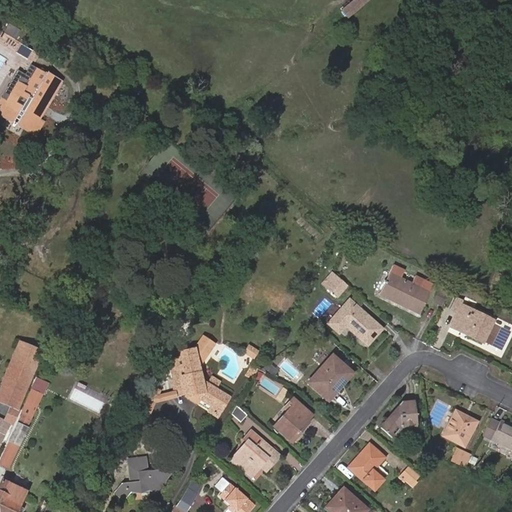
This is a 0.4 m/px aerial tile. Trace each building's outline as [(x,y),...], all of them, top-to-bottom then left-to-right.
[(349,0),(340,8),(348,18),(369,0),(349,0)] [(35,92),(45,74),(32,66),(21,84),(35,92)] [(59,82),(45,74),(35,92),(21,84),(17,91),(14,89),(7,101),(1,97),(0,99),(0,111),(7,116),(5,119),(21,129),(23,126),(37,134),(43,123),(30,115),(31,113),(37,116),(39,116),(40,116),(41,115),(42,114),(42,113),(41,112),(40,110),(38,108),(40,106),(44,108),(59,82)] [(380,295),(418,313),(432,285),(413,276),(409,284),(401,281),(405,272),(394,267),(380,295)] [(188,299),(197,286),(181,276),(173,289),(188,299)] [(337,277),(328,287),(326,289),(327,290),(336,297),(347,286),(337,277)] [(442,306),(447,295),(438,290),(433,301),(442,306)] [(483,343),(493,321),(461,306),(463,301),(457,298),(451,310),(457,313),(450,327),(483,343)] [(367,345),(381,329),(349,301),(328,324),(339,333),(346,326),(367,345)] [(192,349),(180,352),(178,352),(179,357),(172,359),(174,368),(171,368),(174,382),(171,382),(173,391),(174,394),(182,392),(183,394),(183,395),(183,397),(193,395),(211,407),(208,412),(217,417),(229,398),(216,390),(206,384),(202,381),(199,368),(214,345),(203,337),(195,349),(192,349)] [(178,342),(180,352),(192,349),(190,339),(178,342)] [(13,426),(19,411),(17,411),(42,351),(20,342),(1,384),(3,385),(0,391),(0,403),(10,408),(3,422),(0,419),(0,442),(9,425),(13,426)] [(247,350),(255,355),(257,352),(249,347),(247,350)] [(254,359),(255,355),(247,350),(245,353),(254,359)] [(328,401),(352,374),(332,356),(307,383),(328,401)] [(258,370),(251,365),(244,376),(251,381),(258,370)] [(258,370),(252,379),(258,383),(264,373),(258,370)] [(211,376),(206,384),(216,390),(221,382),(211,376)] [(42,395),(48,383),(37,378),(32,389),(42,395)] [(149,386),(138,412),(148,416),(154,401),(157,395),(159,389),(149,386)] [(42,395),(32,389),(27,400),(38,404),(42,395)] [(157,395),(154,401),(183,394),(182,392),(174,394),(173,391),(157,395)] [(291,407),(288,411),(274,426),(292,443),(309,424),(306,422),(312,416),(293,399),(288,404),(291,407)] [(31,418),(38,404),(27,400),(21,414),(31,418)] [(417,425),(414,402),(402,403),(380,428),(392,438),(402,427),(417,425)] [(247,415),(236,405),(231,414),(241,422),(247,415)] [(464,447),(477,422),(455,411),(443,436),(464,447)] [(31,418),(21,414),(0,460),(0,465),(8,469),(31,418)] [(511,426),(501,421),(499,424),(490,419),(482,436),(511,450),(511,459),(511,461),(511,460),(511,426)] [(252,443),(234,463),(250,477),(260,466),(266,471),(279,456),(252,432),(246,438),(248,440),(252,443)] [(231,460),(234,463),(252,443),(248,440),(231,460)] [(383,481),(373,471),(384,458),(369,445),(348,468),(363,482),(374,491),(383,481)] [(450,462),(465,469),(472,457),(456,449),(450,462)] [(127,459),(127,466),(147,463),(146,457),(127,459)] [(147,463),(127,466),(129,482),(121,483),(114,492),(124,501),(131,492),(150,490),(154,494),(170,473),(165,469),(147,471),(147,463)] [(411,486),(419,476),(409,467),(401,477),(411,486)] [(0,511),(16,511),(28,488),(4,476),(0,483),(0,511)] [(192,480),(187,489),(196,494),(202,486),(192,480)] [(249,511),(255,505),(230,483),(219,496),(231,506),(228,508),(226,511),(249,511)] [(330,511),(364,511),(367,510),(343,488),(336,496),(338,498),(328,509),(330,511)] [(187,489),(176,506),(184,511),(185,511),(196,494),(187,489)]
